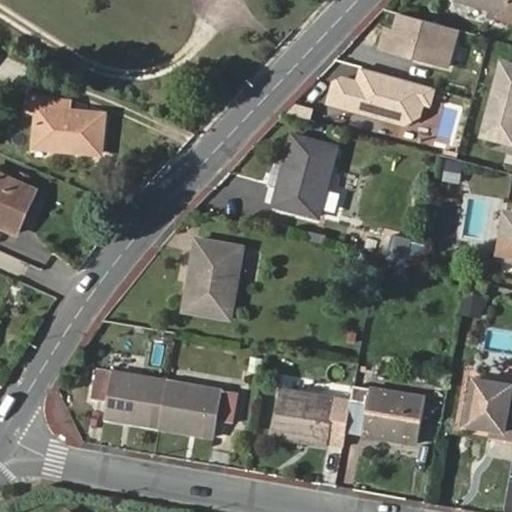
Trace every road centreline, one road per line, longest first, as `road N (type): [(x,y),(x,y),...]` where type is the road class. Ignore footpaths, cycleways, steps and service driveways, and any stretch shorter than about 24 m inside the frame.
road 1 (tertiary): [(358,0),(78,313),(5,438)]
road 2 (residential): [(5,438),(59,459),(347,511)]
